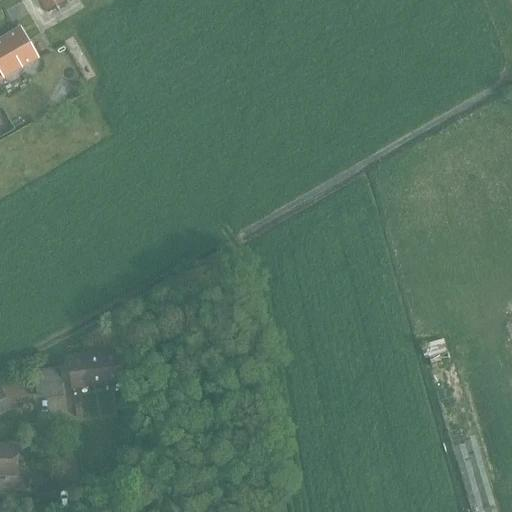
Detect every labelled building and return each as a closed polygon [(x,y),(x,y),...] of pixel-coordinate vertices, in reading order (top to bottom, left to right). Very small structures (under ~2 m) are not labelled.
[(40,0),(48,12),(64,3),(62,0),(40,0)] [(0,80),(37,59),(19,28),(0,38),(0,80)] [(125,381),(121,353),(70,359),(74,387),(125,381)] [(39,396),(63,393),(60,369),(36,372),(39,396)] [(0,415),(11,409),(0,390),(0,415)] [(0,476),(14,477),(15,446),(0,445),(0,476)] [(30,474),(29,488),(58,489),(58,475),(30,474)]
